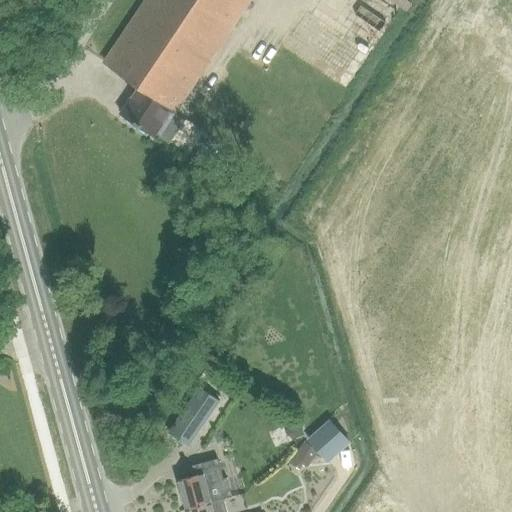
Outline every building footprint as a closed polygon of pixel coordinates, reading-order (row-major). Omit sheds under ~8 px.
[(249,0),(145,0),(104,62),(140,86),(121,115),(153,136),(170,111),(174,114),(249,0)] [(335,40),(360,3),(355,0),(319,0),(305,21),(335,40)] [(511,511),(511,0),(464,0),(339,188),(422,244),(368,324),(511,418),(511,450),(470,511),(511,511)] [(200,387),(169,433),(188,446),(220,401),(200,387)] [(330,422),(309,440),(328,461),(349,442),(330,422)] [(195,476),(178,480),(186,510),(224,499),(232,497),(227,478),(223,479),(217,459),(196,465),(199,474),(195,476)] [(227,511),(224,499),(186,510),(186,511),(227,511)]
